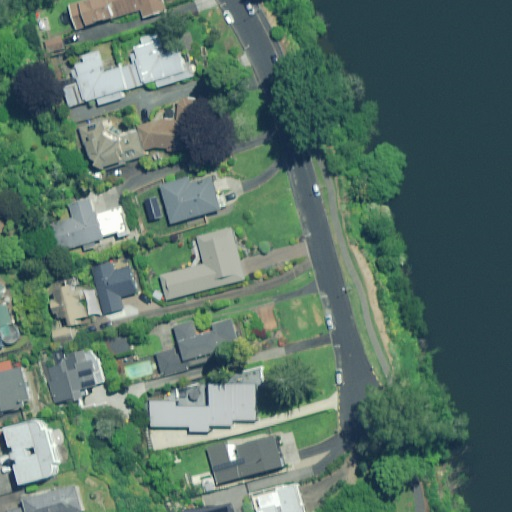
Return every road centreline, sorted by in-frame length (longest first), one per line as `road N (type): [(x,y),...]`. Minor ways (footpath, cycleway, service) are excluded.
road 1 (residential): [(365,409),(282,95),(235,0)]
road 2 (unknown): [(331,281),(114,337)]
road 3 (unknown): [(365,409),(148,448)]
road 4 (unknown): [(226,0),(73,48)]
